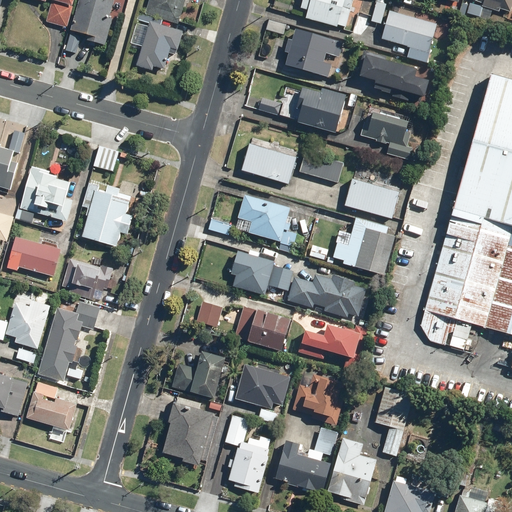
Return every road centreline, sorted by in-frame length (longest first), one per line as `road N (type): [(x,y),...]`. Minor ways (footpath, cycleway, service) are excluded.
road 1 (residential): [(98,498),(200,139)]
road 2 (residential): [(200,139),(0,82)]
road 3 (residential): [(200,139),(239,0)]
